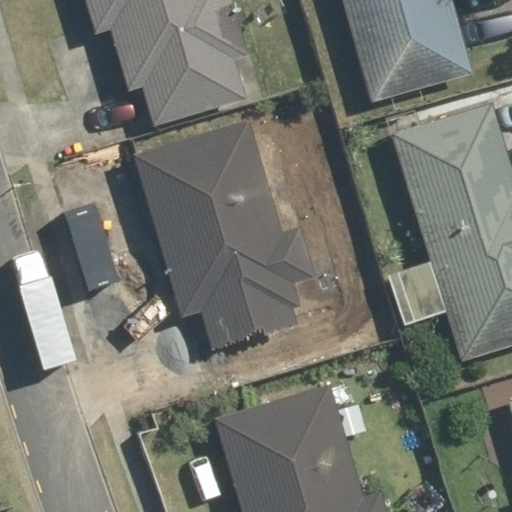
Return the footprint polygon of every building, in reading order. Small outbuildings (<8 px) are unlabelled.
[(77,0),(84,32),(101,28),(114,88),(132,84),(143,130),(238,109),(228,63),(244,60),(230,0),(77,0)] [(334,0),(363,101),(467,71),(446,0),(334,0)] [(422,260),(382,272),(399,328),(439,315),(453,362),(511,343),(511,161),(491,94),(382,127),(422,260)] [(207,389),(303,365),(290,315),(301,312),(296,292),(309,289),(294,228),(273,233),(245,121),(130,149),(154,245),(173,322),(190,318),(207,389)] [(325,379),(208,417),(234,511),(384,511),(378,490),(358,495),(325,379)] [(511,392),(500,396),(511,431),(511,392)]
